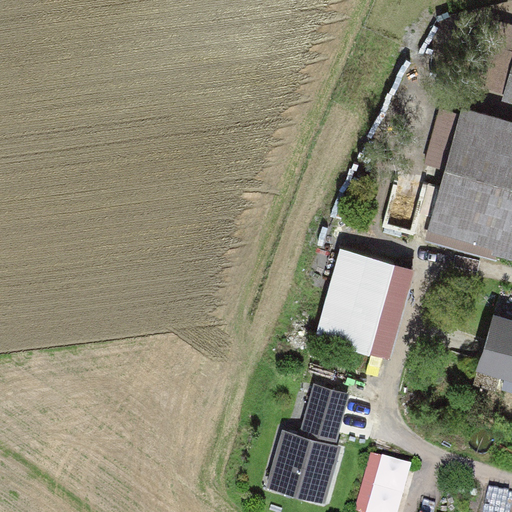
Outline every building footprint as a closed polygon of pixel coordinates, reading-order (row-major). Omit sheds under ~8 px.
[(511,125),(464,112),(428,241),(511,264),(511,125)] [(416,272),(341,251),(316,342),(392,363),(416,272)] [(511,324),(495,319),(477,375),(511,385),(511,324)] [(352,396),(313,385),(300,434),(283,430),(266,491),(326,507),(341,450),(337,449),(352,396)] [(356,511),(403,511),(417,467),(374,454),(356,511)] [(490,511),(511,511),(511,495),(492,494),(490,511)]
